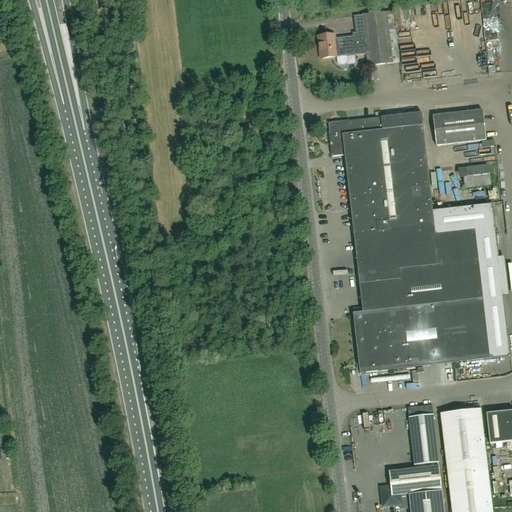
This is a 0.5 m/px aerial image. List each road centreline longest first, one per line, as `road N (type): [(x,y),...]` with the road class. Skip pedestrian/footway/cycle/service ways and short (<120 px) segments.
road 1 (trunk): [(157,511),(73,116)]
road 2 (unclassified): [(329,406),(295,109)]
road 3 (unclassified): [(511,179),(503,96),(495,88),(295,109)]
road 4 (unclassified): [(329,406),(511,383)]
road 5 (trunk): [(30,0),(73,116)]
